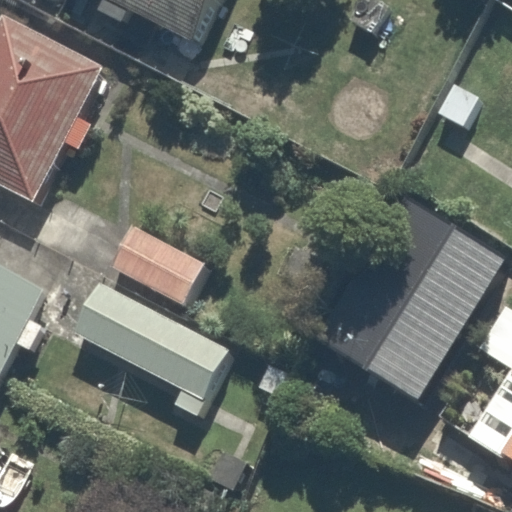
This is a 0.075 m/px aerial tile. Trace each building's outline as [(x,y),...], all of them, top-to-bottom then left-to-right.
[(111,0),(194,51),(225,0),(111,0)] [(108,63),(4,7),(0,14),(0,176),(35,196),(108,63)] [(214,262),(128,214),(101,263),(187,311),(214,262)] [(206,416),(211,406),(240,349),(103,279),(74,336),(177,389),(172,399),(206,416)] [(511,293),(479,352),(511,371),(511,421),(495,453),(511,462),(511,293)]
